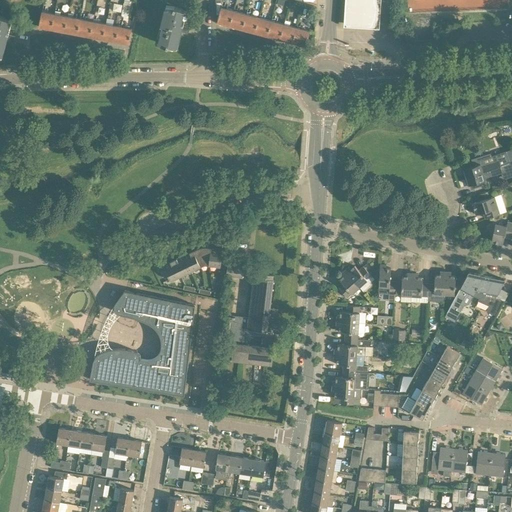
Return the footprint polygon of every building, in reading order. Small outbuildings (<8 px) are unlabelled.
[(345,0),(344,26),(353,27),(371,28),(379,28),(381,0),(345,0)] [(163,26),(158,44),(168,48),(169,45),(178,46),(181,32),(185,33),(187,32),(187,30),(188,27),(183,26),(183,25),(181,24),(184,11),(174,7),(173,10),(165,9),(161,26),(163,26)] [(230,26),(234,11),(221,8),(217,23),(230,26)] [(234,11),(230,26),(243,30),(247,15),(234,11)] [(52,29),(55,14),(42,12),(39,27),(52,29)] [(55,14),(52,29),(65,32),(68,16),(55,14)] [(255,33),(259,18),(247,15),(243,30),(255,33)] [(0,54),(3,55),(8,34),(6,33),(10,20),(0,16),(0,54)] [(68,16),(65,32),(77,34),(80,19),(68,16)] [(268,36),(272,21),(259,18),(255,33),(268,36)] [(80,19),(77,34),(90,37),(93,21),(80,19)] [(93,21),(90,37),(103,39),(106,24),(93,21)] [(280,39),(284,24),(272,21),(268,36),(280,39)] [(106,24),(103,39),(116,42),(118,26),(106,24)] [(293,43),(297,28),(284,24),(280,39),(293,43)] [(118,26),(116,42),(129,44),(132,29),(118,26)] [(297,28),(293,43),(306,46),(310,31),(297,28)] [(462,171),(464,178),(510,164),(510,161),(511,160),(511,152),(511,150),(492,156),(491,154),(472,160),(474,166),(464,169),(464,170),(462,171)] [(471,185),(472,189),(487,185),(485,178),(511,169),(511,168),(510,164),(464,178),(466,185),(469,184),(469,185),(471,185)] [(494,197),(472,204),(476,215),(486,211),(488,218),(500,214),(494,197)] [(505,234),(511,235),(511,230),(511,223),(507,222),(506,227),(495,224),(491,242),(503,244),(505,234)] [(193,251),(201,267),(202,266),(203,266),(204,266),(205,265),(206,265),(207,265),(209,265),(211,248),(208,248),(206,248),(203,248),(201,248),(198,249),(196,250),(194,251),(193,251)] [(211,248),(209,265),(220,267),(223,250),(211,248)] [(191,272),(201,267),(193,251),(183,256),(191,272)] [(191,272),(183,256),(173,261),(181,276),(191,272)] [(181,276),(173,261),(163,265),(171,281),(181,276)] [(227,276),(242,278),(244,266),(229,264),(227,276)] [(395,295),(396,282),(390,281),(391,268),(386,268),(386,264),(380,264),(379,294),(395,295)] [(345,271),(359,287),(363,292),(371,285),(370,283),(374,279),(363,267),(359,271),(355,266),(351,270),(349,267),(345,271)] [(359,287),(345,271),(340,274),(343,277),(339,280),(343,285),(339,289),(347,298),(351,294),(359,287)] [(444,302),(444,299),(445,272),(440,271),(440,275),(435,275),(434,284),(429,284),(428,297),(428,301),(444,302)] [(444,299),(454,300),(458,291),(465,279),(455,278),(456,276),(451,276),(451,272),(445,272),(444,299)] [(464,306),(468,304),(474,295),(483,275),(468,272),(465,279),(454,300),(445,316),(455,322),(464,306)] [(411,296),(413,273),(407,273),(407,276),(402,276),(402,282),(396,282),(395,295),(401,295),(411,296)] [(413,273),(411,296),(422,297),(422,296),(428,297),(429,284),(423,283),(423,277),(418,277),(418,274),(413,273)] [(235,317),(233,316),(233,318),(230,317),(227,343),(234,344),(232,361),(271,365),(273,348),(272,348),(274,337),(272,337),(272,332),(283,333),(284,321),(277,320),(278,310),(270,309),(274,280),(273,280),(274,276),(264,275),(263,279),(257,278),(253,307),(247,306),(246,317),(252,318),(251,323),(241,322),(241,319),(239,318),(235,317)] [(474,295),(480,298),(484,300),(494,277),(483,275),(474,295)] [(484,300),(480,298),(478,301),(489,306),(487,313),(495,315),(499,306),(502,300),(496,298),(505,280),(494,277),(484,300)] [(142,359),(141,359),(141,358),(141,357),(141,355),(140,354),(139,353),(138,352),(136,351),(134,351),(132,350),(129,350),(127,349),(124,349),(122,348),(119,348),(116,348),(114,349),(111,349),(109,350),(106,350),(104,351),(102,352),(99,353),(98,354),(96,356),(95,358),(94,360),(93,362),(90,380),(185,395),(195,305),(125,290),(116,302),(115,304),(115,305),(115,307),(115,309),(116,311),(116,312),(117,312),(117,313),(118,313),(119,313),(120,313),(120,314),(121,314),(122,314),(124,315),(127,315),(130,316),(132,316),(135,317),(137,318),(140,319),(143,320),(146,321),(148,322),(151,324),(154,326),(157,330),(159,333),(161,337),(162,341),(162,343),(162,345),(162,348),(161,350),(161,352),(159,354),(158,356),(156,357),(154,358),(152,359),(151,359),(150,360),(149,360),(148,360),(146,360),(145,359),(144,359),(143,359),(142,359)] [(336,322),(359,323),(360,307),(347,306),(347,312),(341,312),(340,316),(337,316),(336,322)] [(345,338),(358,339),(359,323),(336,322),(336,327),(340,327),(339,332),(345,333),(345,338)] [(405,342),(405,330),(393,329),(392,342),(405,342)] [(492,341),(494,335),(488,332),(485,338),(492,341)] [(334,354),(357,356),(366,356),(366,346),(373,347),(373,340),(358,339),(345,338),(345,344),(338,344),(338,349),(335,349),(334,354)] [(459,347),(467,351),(472,343),(464,339),(459,347)] [(441,358),(453,365),(455,361),(456,361),(460,354),(447,347),(441,358)] [(421,360),(422,351),(416,350),(416,352),(414,352),(413,359),(421,360)] [(343,371),(356,372),(367,373),(368,366),(356,366),(357,356),(334,354),(334,360),(337,360),(337,365),(343,365),(343,371)] [(453,365),(441,358),(434,369),(447,376),(451,369),(453,365)] [(476,370),(495,382),(502,370),(483,358),(476,370)] [(447,376),(434,369),(428,380),(441,387),(443,383),(444,383),(447,376)] [(470,382),(489,393),(495,382),(476,370),(470,382)] [(332,387),(354,388),(356,372),(343,371),(342,377),(336,377),(336,381),(332,381),(332,387)] [(441,387),(428,380),(422,390),(435,398),(439,391),(438,391),(441,387)] [(489,393),(470,382),(462,394),(481,405),(489,393)] [(361,389),(354,388),(332,387),(332,392),(335,392),(335,397),(341,398),(340,404),(360,405),(361,389)] [(435,398),(422,390),(416,401),(428,408),(431,405),(435,398)] [(428,408),(416,401),(410,413),(423,420),(427,413),(426,412),(428,408)] [(327,420),(325,433),(340,435),(342,423),(327,420)] [(372,440),(375,428),(368,427),(366,439),(372,440)] [(68,445),(71,430),(59,428),(56,443),(68,445)] [(80,447),(83,432),(71,430),(68,445),(80,447)] [(403,444),(418,444),(418,440),(419,440),(419,432),(404,431),(403,444)] [(92,449),(95,434),(83,432),(80,447),(92,449)] [(173,443),(197,444),(197,434),(173,433),(173,443)] [(340,435),(325,433),(323,444),(338,447),(340,435)] [(92,449),(91,455),(102,457),(102,456),(103,451),(104,451),(107,436),(95,434),(92,449)] [(127,455),(130,440),(118,438),(115,453),(127,455)] [(142,442),(130,440),(127,455),(139,457),(142,442)] [(338,447),(323,444),(321,456),(336,458),(338,447)] [(403,456),(418,457),(418,450),(418,444),(403,444),(403,456)] [(179,463),(192,465),(194,450),(182,448),(179,463)] [(451,477),(452,471),(454,449),(440,448),(440,453),(433,452),(432,466),(438,466),(438,470),(444,470),(443,476),(451,477)] [(468,451),(454,449),(452,471),(466,473),(468,451)] [(194,450),(192,465),(204,467),(206,452),(194,450)] [(101,466),(107,467),(109,457),(110,452),(104,451),(103,451),(102,456),(103,456),(101,466)] [(490,475),(492,453),(478,452),(476,467),(471,466),(471,473),(490,475)] [(506,455),(492,453),(490,475),(503,477),(506,455)] [(228,471),(230,456),(218,454),(216,469),(217,469),(216,477),(226,479),(228,471)] [(230,456),(228,471),(239,473),(242,458),(230,456)] [(336,458),(321,456),(319,468),(334,471),(336,458)] [(402,469),(417,470),(417,465),(418,457),(403,456),(402,469)] [(242,458),(239,473),(251,475),(254,460),(242,458)] [(254,460),(251,475),(264,477),(266,462),(254,460)] [(65,470),(66,462),(60,461),(60,463),(52,461),(51,468),(65,470)] [(338,471),(334,471),(319,468),(316,480),(332,483),(332,482),(336,483),(338,471)] [(366,481),(367,469),(361,469),(359,481),(365,481),(366,481)] [(416,474),(417,470),(402,469),(402,482),(417,483),(417,475),(416,474)] [(47,488),(62,491),(64,479),(67,479),(68,474),(55,471),(54,477),(49,476),(47,488)] [(95,478),(92,497),(101,498),(102,492),(104,492),(106,479),(95,478)] [(332,483),(316,480),(314,492),(329,495),(332,483)] [(365,481),(359,481),(357,493),(364,494),(365,481)] [(391,484),(390,495),(409,496),(409,485),(391,484)] [(45,500),(60,502),(62,491),(47,488),(45,500)] [(118,501),(132,504),(134,490),(121,488),(118,501)] [(263,488),(262,499),(272,500),(273,490),(263,488)] [(459,502),(460,490),(453,489),(452,501),(459,502)] [(249,491),(247,500),(260,502),(261,493),(249,491)] [(488,499),(489,492),(477,491),(476,498),(488,499)] [(329,495),(314,492),(312,504),(327,506),(328,506),(332,507),(334,496),(329,495)] [(101,503),(101,498),(92,497),(90,510),(99,511),(101,503)] [(167,510),(179,511),(180,511),(182,499),(170,497),(167,510)] [(217,498),(215,511),(216,511),(224,511),(225,507),(230,508),(231,500),(217,498)] [(42,511),(43,511),(58,511),(60,502),(45,500),(42,511)] [(371,511),(372,507),(368,507),(369,501),(360,500),(359,511),(371,511)] [(130,511),(132,504),(118,501),(117,508),(113,507),(111,511),(130,511)]
